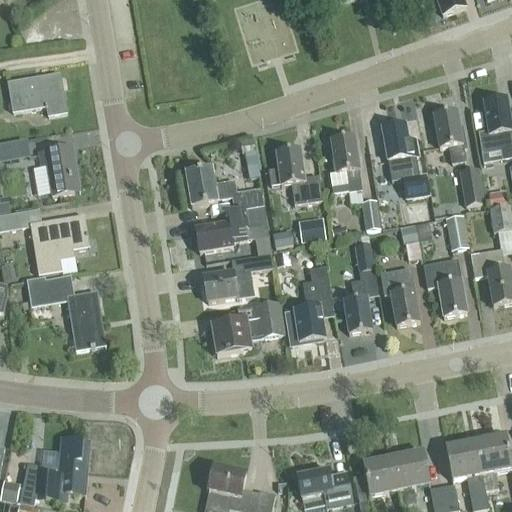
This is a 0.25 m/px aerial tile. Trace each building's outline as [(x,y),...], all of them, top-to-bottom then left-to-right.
[(434,0),(442,20),(465,12),(460,0),(434,0)] [(60,79),(7,87),(12,117),(46,112),(48,121),(66,118),(60,79)] [(502,164),(511,162),(511,136),(506,104),(483,108),(488,137),(478,139),(481,158),(501,155),(502,164)] [(451,168),(465,166),(463,154),(466,153),(462,131),(459,132),(456,116),(433,120),(439,153),(448,151),(451,168)] [(479,120),(471,121),(473,131),(480,130),(479,120)] [(405,129),(381,133),(387,166),(388,166),(392,186),(403,184),(406,204),(428,199),(425,180),(418,181),(414,161),(418,161),(415,143),(407,144),(405,129)] [(330,145),(335,178),(329,179),(332,199),(360,194),(357,175),(359,174),(354,141),(330,145)] [(240,146),(242,159),(256,156),(254,144),(240,146)] [(0,166),(36,163),(35,145),(0,147),(0,166)] [(52,201),(79,196),(73,158),(72,151),(38,157),(41,171),(46,170),(52,201)] [(278,174),(268,175),(271,191),(280,190),(281,191),(291,189),(294,210),(322,206),(318,180),(316,180),(317,181),(304,183),(299,154),(276,158),(278,174)] [(214,189),(212,174),(186,179),(191,212),(217,208),(217,205),(232,203),(234,217),(264,212),(261,194),(236,198),(233,186),(214,189)] [(459,177),(464,212),(484,209),(479,174),(459,177)] [(504,196),(488,198),(490,213),(506,210),(504,196)] [(9,204),(0,205),(0,220),(11,218),(9,204)] [(361,207),(365,235),(379,234),(376,205),(361,207)] [(489,214),(493,238),(511,234),(511,225),(510,211),(489,214)] [(264,212),(234,217),(232,217),(234,229),(229,229),(228,229),(195,234),(199,258),(233,253),(232,248),(264,242),(262,231),(267,230),(264,212)] [(0,237),(19,234),(16,219),(0,220),(0,237)] [(444,224),(450,256),(468,252),(462,220),(444,224)] [(72,263),(71,256),(89,252),(84,221),(30,230),(38,281),(62,277),(60,265),(72,263)] [(435,243),(434,226),(405,228),(406,245),(435,243)] [(325,244),(323,231),(299,235),(301,248),(325,244)] [(333,246),(345,244),(343,231),(331,234),(333,246)] [(275,254),(292,250),(290,238),(273,241),(275,254)] [(423,245),(411,247),(413,262),(424,261),(423,245)] [(374,274),(370,249),(355,252),(359,277),(374,274)] [(501,254),(470,260),(474,283),(487,281),(493,312),(511,308),(511,289),(509,274),(505,274),(501,254)] [(274,260),(277,272),(290,270),(288,257),(274,260)] [(233,277),(203,282),(207,307),(236,303),(236,304),(254,301),(250,277),(272,273),(270,260),(243,264),(245,277),(233,279),(233,277)] [(466,319),(461,286),(457,265),(423,271),(427,294),(438,292),(443,323),(466,319)] [(318,311),(317,305),(330,302),(325,272),(309,274),(311,287),(302,288),(306,313),(284,317),(289,353),(323,347),(322,344),(325,343),(319,311),(318,311)] [(419,327),(413,295),(410,274),(380,280),(384,301),(390,300),(396,332),(419,327)] [(47,300),(73,296),(71,281),(45,286),(44,283),(25,286),(30,313),(49,310),(47,300)] [(372,336),(367,303),(365,303),(363,286),(351,287),(353,305),(343,306),(348,339),(372,336)] [(106,352),(105,348),(96,297),(66,302),(75,357),(76,357),(76,356),(90,354),(90,355),(94,354),(94,353),(104,351),(104,352),(106,352)] [(216,361),(251,355),(249,340),(258,338),(259,345),(284,341),(279,309),(254,313),(256,324),(246,326),(246,325),(211,331),(216,361)] [(475,447),(484,492),(483,492),(484,497),(497,494),(494,478),(511,475),(505,441),(475,447)] [(41,474),(27,471),(19,509),(33,511),(34,505),(66,508),(67,499),(85,500),(89,447),(61,445),(59,474),(41,473),(41,474)] [(452,486),(468,483),(471,495),(483,492),(484,492),(475,447),(446,452),(452,486)] [(422,457),(393,463),(401,509),(402,509),(402,510),(416,507),(413,494),(429,491),(422,457)] [(363,469),(370,503),(399,497),(401,509),(393,463),(363,469)] [(271,511),(274,500),(259,497),(259,499),(242,495),(245,480),(213,472),(208,496),(230,502),(227,511),(271,511)] [(297,482),(302,505),(303,511),(318,511),(325,511),(335,511),(353,508),(348,484),(331,488),(328,475),(297,482)] [(3,490),(0,505),(17,509),(20,493),(3,490)] [(458,511),(454,490),(442,493),(445,511),(458,511)] [(445,511),(442,493),(430,495),(433,511),(445,511)]
